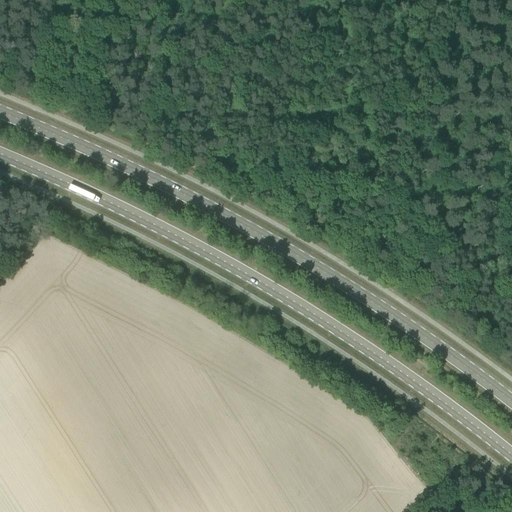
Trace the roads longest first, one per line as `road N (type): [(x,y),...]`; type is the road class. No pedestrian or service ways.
road 1 (primary): [(0,155),(278,293),(511,457)]
road 2 (primary): [(511,403),(297,256),(147,176),(0,114)]
